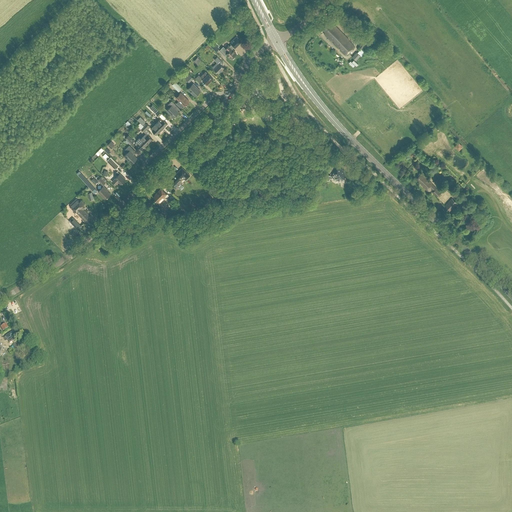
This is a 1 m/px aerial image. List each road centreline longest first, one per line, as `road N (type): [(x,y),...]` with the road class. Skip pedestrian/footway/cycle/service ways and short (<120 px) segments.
road 1 (primary): [(511,296),(311,93)]
road 2 (tertiary): [(3,298),(70,255),(147,180)]
road 3 (residential): [(147,180),(144,164),(215,94),(228,97)]
